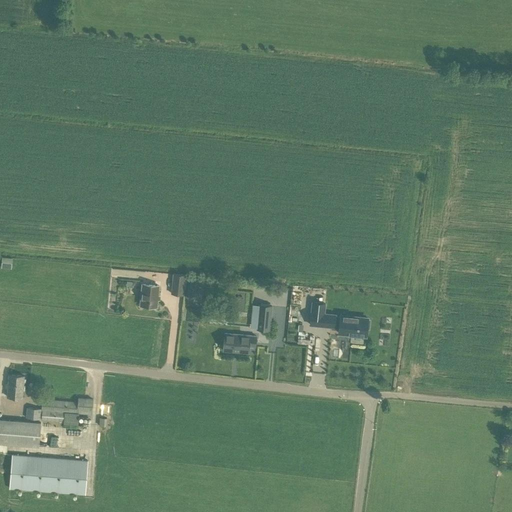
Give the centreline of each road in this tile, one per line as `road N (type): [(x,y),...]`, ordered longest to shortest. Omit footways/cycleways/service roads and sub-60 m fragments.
road 1 (unclassified): [(370,396),(0,357)]
road 2 (unclassified): [(511,406),(370,396)]
